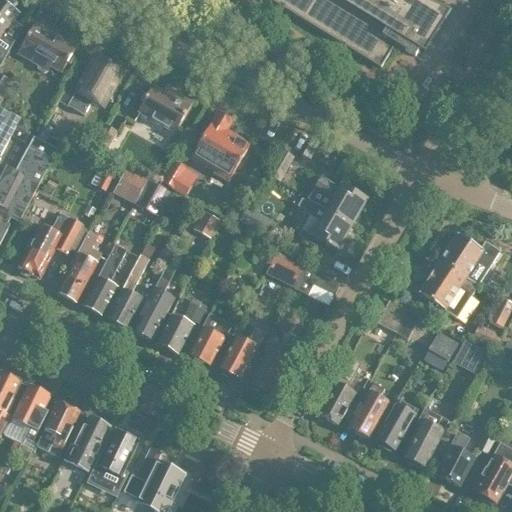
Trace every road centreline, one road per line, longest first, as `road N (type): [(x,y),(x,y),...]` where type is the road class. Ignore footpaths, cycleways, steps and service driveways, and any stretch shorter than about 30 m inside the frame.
road 1 (residential): [(419,162),(65,0)]
road 2 (residential): [(280,434),(419,162)]
road 3 (tertiary): [(271,454),(0,316)]
road 4 (residential): [(419,162),(511,34)]
road 5 (tertiary): [(380,511),(271,454)]
